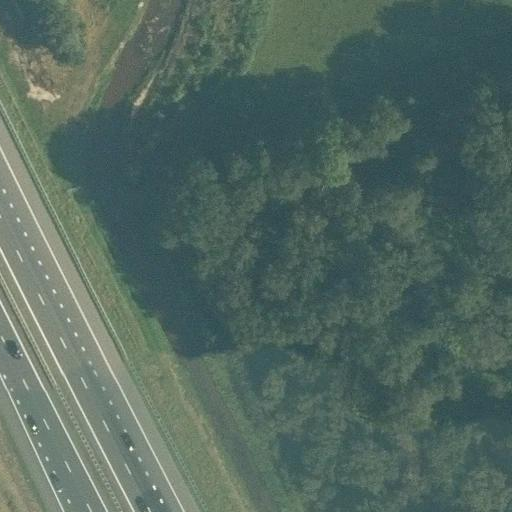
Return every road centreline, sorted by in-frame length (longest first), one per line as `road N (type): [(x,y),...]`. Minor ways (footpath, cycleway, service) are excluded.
road 1 (motorway): [(148,511),(0,217)]
road 2 (motorway): [(0,337),(93,511)]
